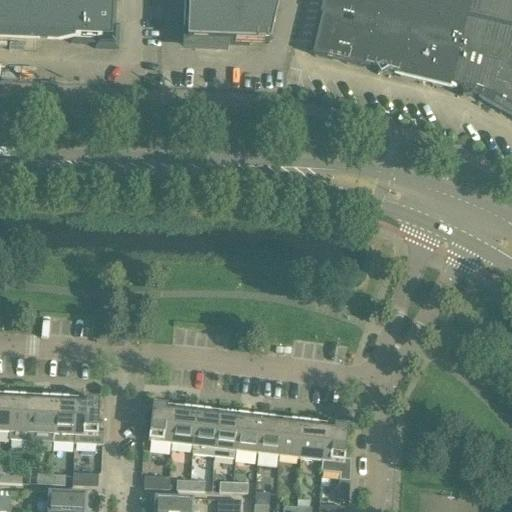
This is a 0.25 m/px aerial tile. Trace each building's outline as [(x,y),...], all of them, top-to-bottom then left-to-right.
[(0,0),(0,38),(70,41),(70,45),(94,46),(93,50),(118,51),(119,27),(115,27),(116,3),(112,3),(111,0),(0,0)] [(278,0),(183,0),(184,9),(186,9),(184,48),(228,50),(228,46),(248,47),(268,46),(278,0)] [(367,71),(368,68),(367,68),(383,0),(326,0),(322,18),(324,19),(315,58),(367,71)] [(383,0),(367,68),(368,68),(401,76),(400,79),(401,79),(419,0),(383,0)] [(419,0),(401,79),(452,91),(473,0),(419,0)] [(484,104),(511,54),(511,0),(473,0),(452,91),(453,91),(453,89),(485,101),(484,103),(484,104)] [(511,54),(484,104),(511,119),(511,54)] [(0,434),(9,435),(11,399),(0,398),(0,434)] [(33,400),(11,399),(9,435),(31,436),(33,400)] [(31,436),(52,438),(54,402),(33,400),(31,436)] [(52,438),(74,439),(76,403),(54,402),(52,438)] [(98,404),(76,403),(74,439),(73,447),(102,448),(103,435),(97,435),(98,404)] [(148,444),(170,447),(174,411),(152,408),(148,444)] [(170,447),(192,449),(196,413),(174,411),(170,447)] [(217,416),(196,413),(192,449),(191,457),(213,460),(213,452),(217,416)] [(217,416),(213,452),(213,460),(234,463),(235,454),(239,418),(217,416)] [(235,454),(256,457),(260,421),(239,418),(235,454)] [(282,423),(260,421),(256,457),(278,459),(282,423)] [(303,426),(282,423),(278,459),(299,462),(303,426)] [(325,428),(303,426),(299,462),(321,464),(325,428)] [(341,483),(348,484),(349,463),(344,462),(347,431),(325,428),(321,464),(320,474),(342,477),(341,483)] [(22,477),(8,477),(7,487),(21,487),(22,477)] [(97,491),(98,478),(72,477),(72,490),(97,491)] [(50,489),(51,478),(36,478),(36,488),(50,489)] [(65,479),(51,478),(50,489),(64,489),(65,479)] [(168,494),(169,481),(144,480),(143,493),(168,494)] [(190,495),(190,484),(176,484),(176,494),(190,495)] [(204,485),(190,484),(190,495),(204,495),(204,485)] [(233,497),(233,486),(219,486),(219,496),(233,497)] [(247,487),(233,486),(233,497),(247,497),(247,487)] [(47,496),(46,511),(82,511),(86,497),(47,496)] [(0,511),(9,511),(10,500),(0,499),(0,511)] [(192,511),(193,502),(154,500),(155,511),(192,511)] [(296,510),(297,510),(296,511),(310,511),(311,511),(308,511),(308,503),(296,503),(296,510)]
